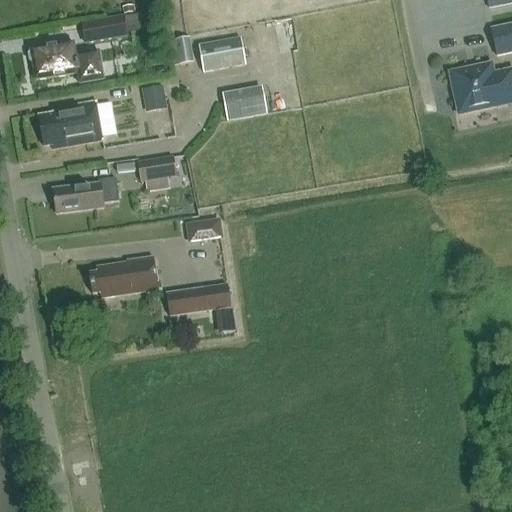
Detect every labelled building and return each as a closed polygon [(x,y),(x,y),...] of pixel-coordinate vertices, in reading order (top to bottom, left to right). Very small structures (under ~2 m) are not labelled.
[(511,0),(487,0),(489,10),(511,4),(511,0)] [(126,38),(123,19),(82,26),(85,45),(126,38)] [(511,27),(492,31),(497,57),(511,53),(511,27)] [(173,67),(191,64),(187,39),(168,42),(173,67)] [(246,67),(241,40),(199,47),(204,75),(246,67)] [(69,77),(78,75),(80,87),(105,82),(100,54),(90,56),(76,58),(74,45),(30,52),(31,54),(28,54),(30,65),(32,65),(36,83),(69,77)] [(511,72),(493,76),(491,66),(450,75),(459,116),(500,107),(499,102),(511,99),(511,72)] [(146,115),(167,112),(163,88),(142,92),(146,115)] [(262,90),(223,97),(228,123),(267,116),(262,90)] [(54,114),(54,115),(39,118),(44,148),(52,147),(53,151),(103,142),(96,104),(69,109),(69,111),(54,114)] [(173,159),(137,164),(140,183),(140,184),(145,184),(169,180),(176,179),(176,177),(173,159)] [(119,204),(116,181),(99,183),(99,186),(87,187),(87,185),(79,186),(79,188),(53,192),(56,216),(104,210),(103,206),(119,204)] [(223,241),(220,221),(186,226),(189,246),(223,241)] [(159,292),(154,260),(133,263),(133,265),(97,270),(98,276),(90,277),(93,295),(101,294),(102,300),(159,292)] [(166,296),(169,318),(215,311),(227,310),(231,309),(228,287),(166,296)] [(219,336),(236,333),(233,310),(231,310),(216,312),(216,318),(219,336)]
